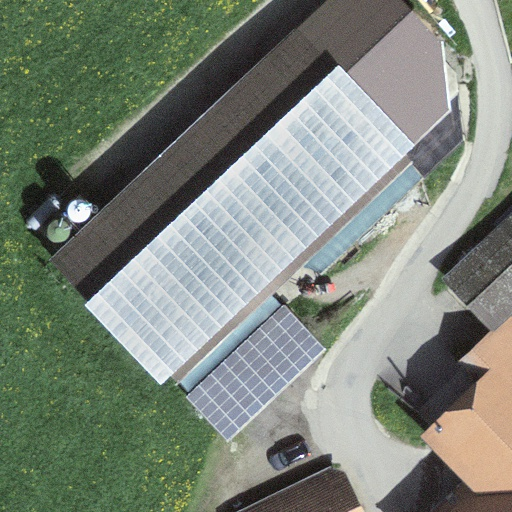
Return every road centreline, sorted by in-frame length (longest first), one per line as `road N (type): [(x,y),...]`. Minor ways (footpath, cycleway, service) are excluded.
road 1 (unclassified): [(375,511),(347,433),(347,386),(480,176),(495,84),(471,0)]
road 2 (track): [(214,511),(227,483),(347,433)]
